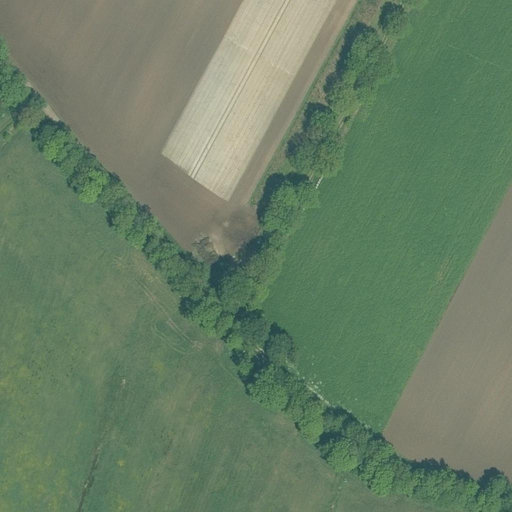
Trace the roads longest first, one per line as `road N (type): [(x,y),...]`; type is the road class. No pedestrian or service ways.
road 1 (track): [(400,0),(229,315)]
road 2 (track): [(0,50),(229,315)]
road 3 (track): [(229,315),(260,352),(389,461),(511,503)]
